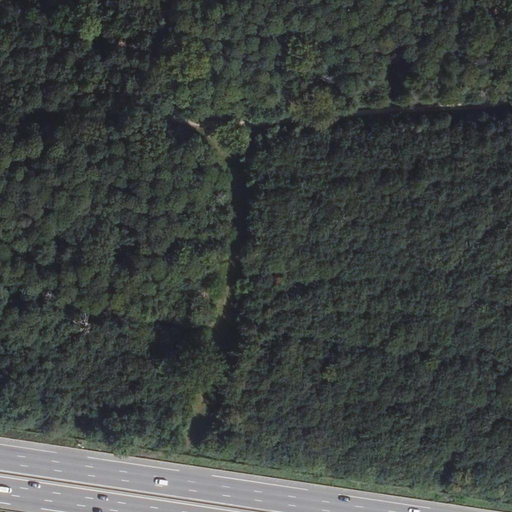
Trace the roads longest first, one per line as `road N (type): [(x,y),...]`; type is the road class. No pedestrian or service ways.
road 1 (track): [(511,100),(211,126),(124,116),(0,123)]
road 2 (trunk): [(394,511),(0,453)]
road 3 (track): [(183,449),(200,416),(240,204),(211,126)]
road 4 (trunk): [(0,490),(140,511)]
